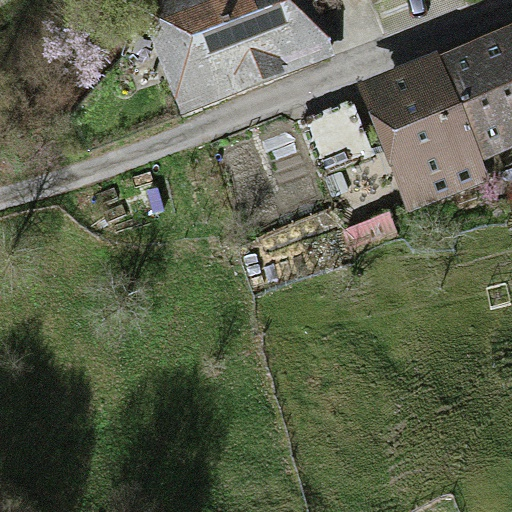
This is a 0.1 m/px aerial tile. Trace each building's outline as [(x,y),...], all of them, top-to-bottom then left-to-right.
[(322,40),(310,9),(306,0),(155,0),(143,8),(147,21),(168,13),(197,88),(322,40)] [(306,0),(310,9),(335,0),(306,0)] [(511,44),(444,74),(476,151),(511,138),(511,44)] [(488,179),(476,151),(444,74),(384,98),(426,202),(488,179)] [(303,125),(324,175),(373,155),(353,105),(303,125)]
